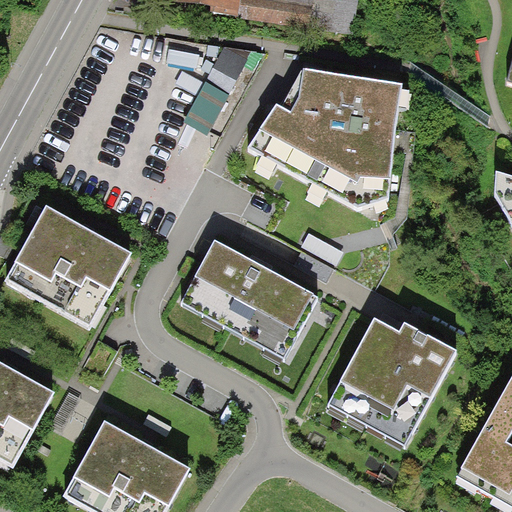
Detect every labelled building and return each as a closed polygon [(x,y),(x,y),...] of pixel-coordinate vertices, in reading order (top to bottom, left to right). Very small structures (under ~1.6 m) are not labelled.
[(238,0),(172,0),(171,6),(236,16),(238,0)] [(359,0),(247,0),(244,23),(354,40),(359,0)] [(182,38),(174,63),(214,76),(222,51),(182,38)] [(249,67),(254,58),(228,45),(189,123),(216,137),(251,67),(249,67)] [(294,75),(242,155),(346,213),(382,203),(398,87),(294,75)] [(511,180),(494,176),(490,200),(511,238),(511,180)] [(134,263),(50,217),(10,289),(94,336),(134,263)] [(324,298),(222,243),(184,311),(286,367),(324,298)] [(396,336),(371,324),(326,409),(405,451),(456,356),(400,327),(396,336)] [(58,402),(0,370),(0,466),(17,476),(58,402)] [(511,395),(463,486),(511,511),(511,395)] [(175,511),(194,478),(109,432),(69,505),(81,511),(175,511)]
